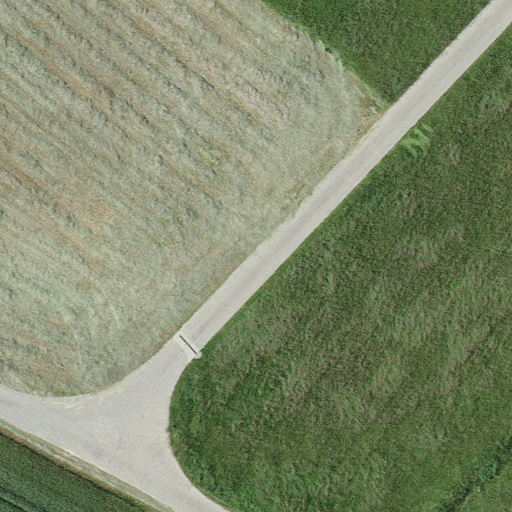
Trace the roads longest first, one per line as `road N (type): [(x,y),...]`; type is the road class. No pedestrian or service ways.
road 1 (track): [(95,447),(506,0)]
road 2 (track): [(0,397),(230,511)]
